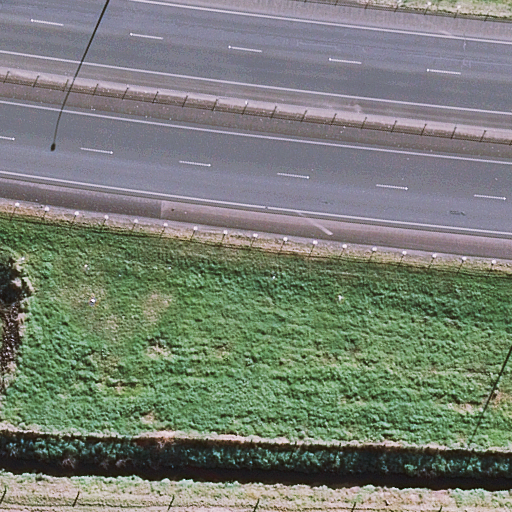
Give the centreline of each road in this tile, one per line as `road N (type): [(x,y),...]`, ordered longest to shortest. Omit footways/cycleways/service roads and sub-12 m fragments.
road 1 (motorway): [(0,8),(511,78)]
road 2 (motorway): [(511,217),(0,153)]
